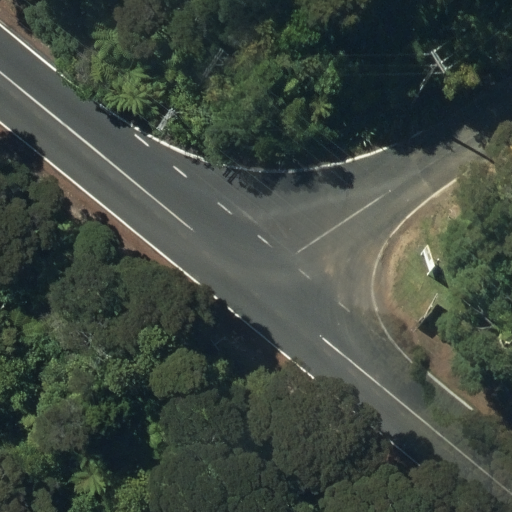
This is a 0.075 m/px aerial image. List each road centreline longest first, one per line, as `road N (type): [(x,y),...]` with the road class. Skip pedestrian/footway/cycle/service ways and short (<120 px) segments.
road 1 (tertiary): [(0,68),(256,281)]
road 2 (tertiary): [(256,281),(511,488)]
road 3 (residential): [(256,281),(511,113)]
